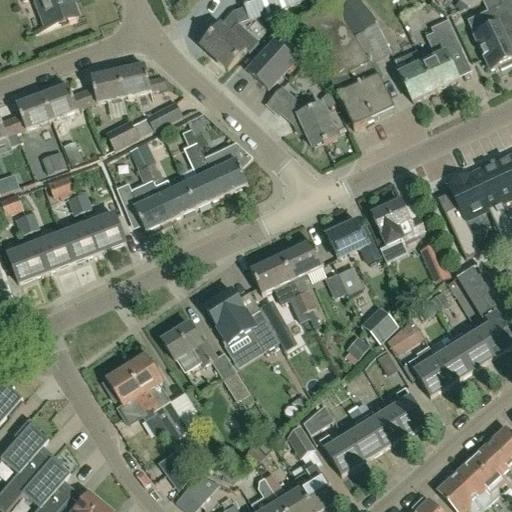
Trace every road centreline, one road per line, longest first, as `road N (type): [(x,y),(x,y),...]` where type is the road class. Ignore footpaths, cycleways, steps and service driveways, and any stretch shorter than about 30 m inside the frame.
road 1 (residential): [(50,327),(309,205)]
road 2 (residential): [(309,205),(297,178),(148,35)]
road 3 (residential): [(309,205),(511,111)]
road 4 (residential): [(156,511),(68,375),(50,327)]
road 5 (residential): [(377,511),(511,394)]
road 6 (residential): [(0,91),(148,35)]
